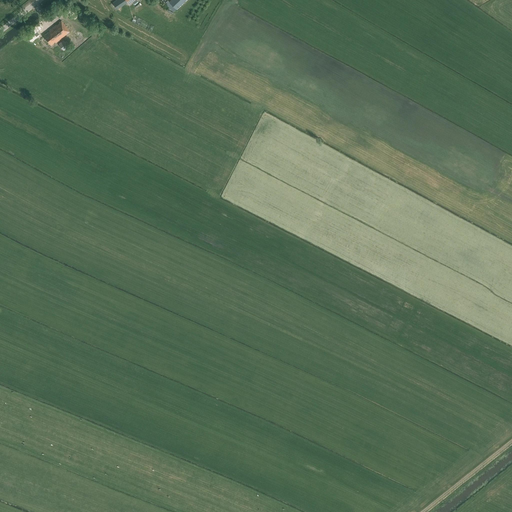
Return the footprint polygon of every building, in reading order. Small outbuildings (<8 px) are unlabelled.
[(117,9),(128,2),(126,0),(115,0),(112,2),(117,9)] [(176,9),(185,0),(171,0),(170,2),(168,0),(165,3),(173,12),(176,9)] [(54,17),(59,13),(58,11),(59,11),(56,7),(49,13),(52,16),(53,15),(54,17)] [(70,25),(74,23),(70,15),(66,16),(70,25)] [(152,31),(151,29),(152,28),(151,25),(147,27),(146,25),(144,26),(148,33),(152,31)] [(86,26),(78,32),(83,38),(91,32),(86,26)] [(45,36),(51,45),(56,41),(56,40),(62,35),(62,36),(65,34),(62,30),(60,31),(57,27),(45,36)] [(64,40),(59,44),(64,50),(68,47),(64,40)]
